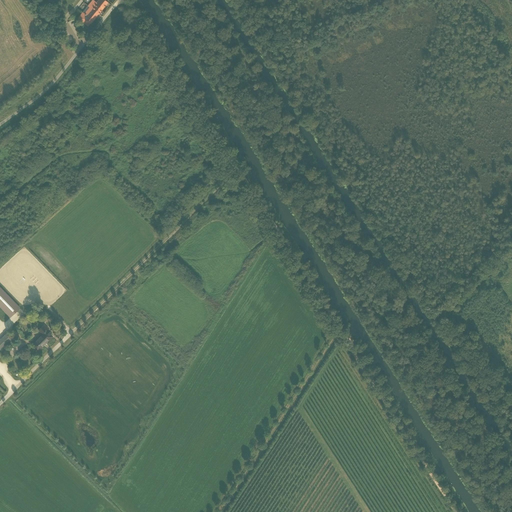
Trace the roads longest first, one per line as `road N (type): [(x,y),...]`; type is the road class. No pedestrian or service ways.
road 1 (track): [(339,331),(125,0)]
road 2 (track): [(238,168),(0,404)]
road 3 (track): [(339,331),(220,511)]
road 4 (track): [(453,511),(339,331)]
road 5 (unclassified): [(0,123),(47,88),(115,4)]
